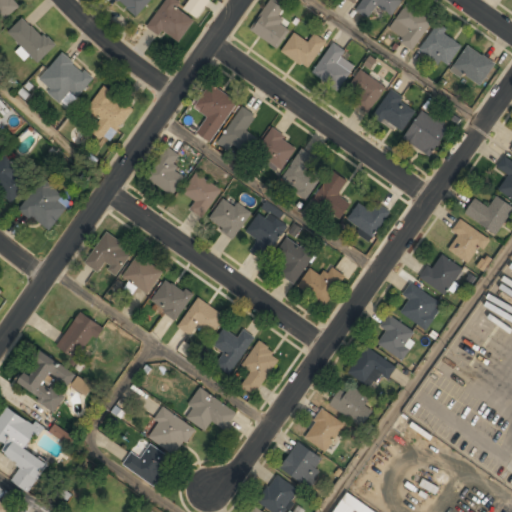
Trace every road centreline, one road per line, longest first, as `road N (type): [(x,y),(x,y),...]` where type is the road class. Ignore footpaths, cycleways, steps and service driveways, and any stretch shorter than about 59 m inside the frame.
road 1 (residential): [(511,78),(241,464),(206,490)]
road 2 (tertiary): [(239,0),(0,339)]
road 3 (residential): [(104,192),(325,346)]
road 4 (residential): [(210,42),(427,199)]
road 5 (residential): [(62,0),(174,95)]
